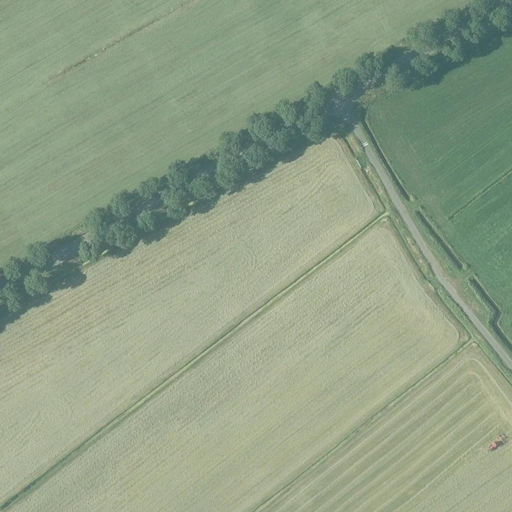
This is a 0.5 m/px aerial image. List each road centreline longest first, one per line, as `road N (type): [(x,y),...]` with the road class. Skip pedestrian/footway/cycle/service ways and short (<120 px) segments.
road 1 (secondary): [(0,289),(338,98)]
road 2 (unclassified): [(511,368),(439,278),(338,98)]
road 3 (secondary): [(338,98),(511,1)]
